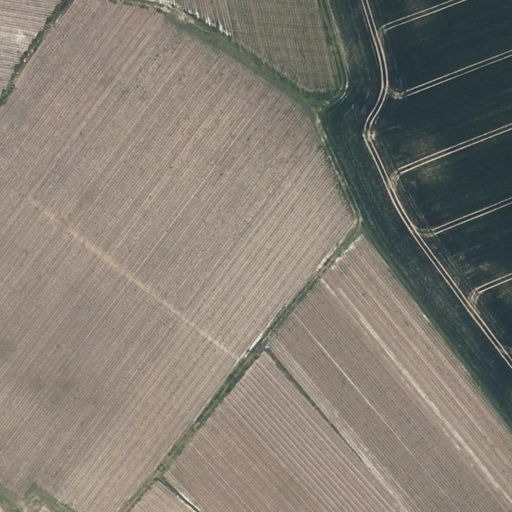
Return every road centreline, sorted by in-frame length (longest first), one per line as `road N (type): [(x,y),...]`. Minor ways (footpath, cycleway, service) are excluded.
road 1 (track): [(310,101),(356,226),(125,511)]
road 2 (track): [(321,0),(342,84),(326,100),(304,98)]
